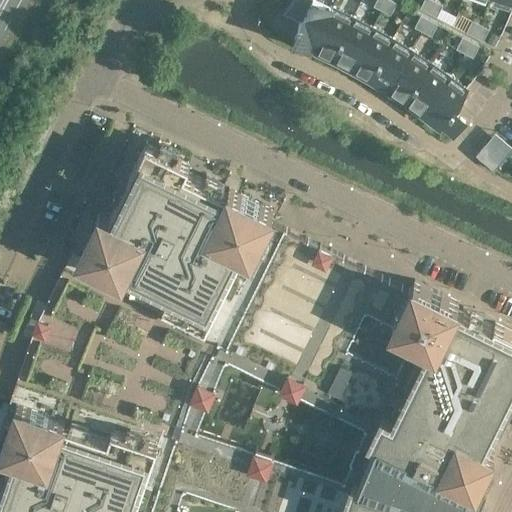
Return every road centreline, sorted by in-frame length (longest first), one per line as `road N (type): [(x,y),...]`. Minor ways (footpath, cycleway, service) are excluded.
road 1 (residential): [(91,74),(511,273)]
road 2 (residential): [(238,0),(266,46),(351,86),(454,157)]
road 3 (tertiary): [(0,255),(91,74)]
